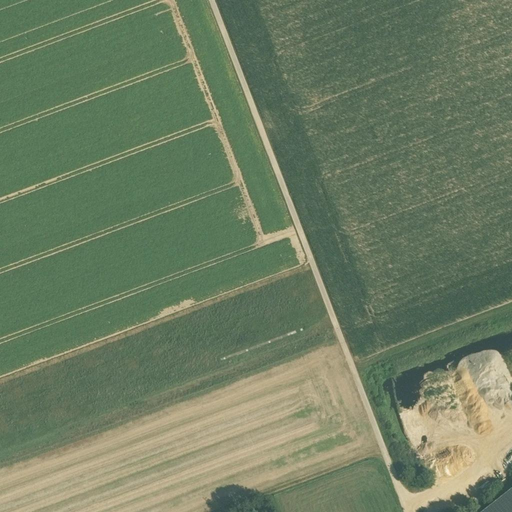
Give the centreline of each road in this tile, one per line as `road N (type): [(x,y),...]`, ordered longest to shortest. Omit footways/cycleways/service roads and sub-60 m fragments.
road 1 (track): [(211,0),(383,451)]
road 2 (track): [(218,511),(383,451)]
